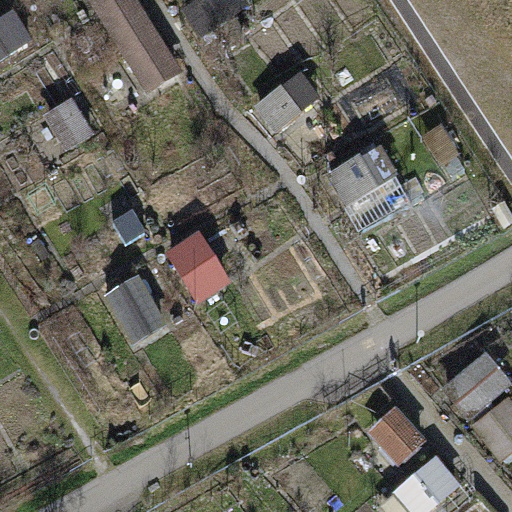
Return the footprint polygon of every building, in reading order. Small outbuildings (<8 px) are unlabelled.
[(146,94),(178,77),(135,0),(102,0),(96,4),(146,94)] [(205,40),(249,8),(243,0),(203,0),(185,13),(205,40)] [(0,65),(35,40),(16,13),(0,25),(0,65)] [(275,133),(319,101),(300,74),(255,106),(275,133)] [(65,154),(94,135),(74,103),(44,123),(65,154)] [(350,210),(394,177),(375,151),(330,183),(350,210)] [(205,305),(236,286),(204,234),(173,253),(205,305)] [(135,350),(167,331),(135,279),(104,298),(135,350)] [(484,358),(440,393),(466,426),(510,390),(484,358)] [(511,403),(511,404),(472,433),(498,468),(511,457),(511,403)] [(400,414),(371,440),(399,471),(428,445),(400,414)] [(436,459),(395,496),(408,511),(437,511),(463,489),(436,459)]
